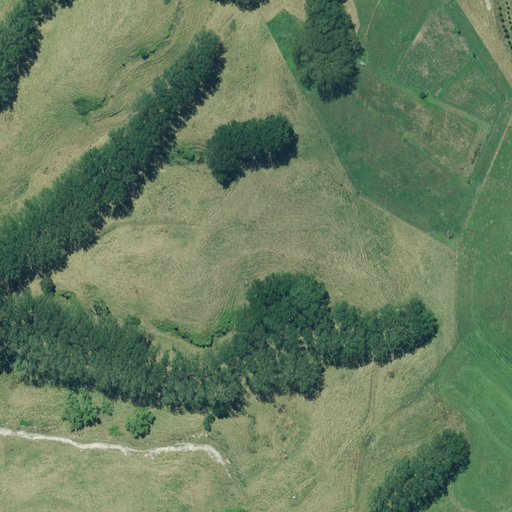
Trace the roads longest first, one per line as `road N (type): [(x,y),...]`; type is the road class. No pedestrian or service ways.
road 1 (track): [(233,474),(206,443),(139,450),(0,422)]
road 2 (track): [(0,324),(13,321),(31,274),(113,228),(200,221)]
